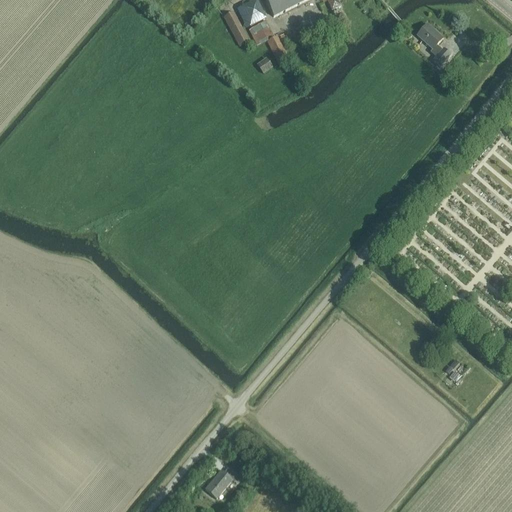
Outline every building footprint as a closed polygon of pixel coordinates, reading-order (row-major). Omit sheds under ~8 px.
[(336,0),(263,0),(273,19),(310,0),(321,0),(323,5),(327,3),(332,12),(340,8),(336,0)] [(257,3),(241,10),(250,28),(266,21),(257,3)] [(240,49),(249,44),(233,14),(224,19),(240,49)] [(257,49),(268,44),(280,68),(289,64),(277,39),(274,40),(266,23),(249,31),(257,49)] [(432,51),(430,54),(435,59),(433,62),(440,69),(450,57),(443,51),(442,52),(437,47),(443,41),(427,26),(417,38),(432,51)] [(263,76),(272,70),(266,61),(257,67),(263,76)] [(236,485),(240,481),(227,471),(223,475),(221,473),(205,492),(216,501),(232,483),(234,484),(236,485)]
